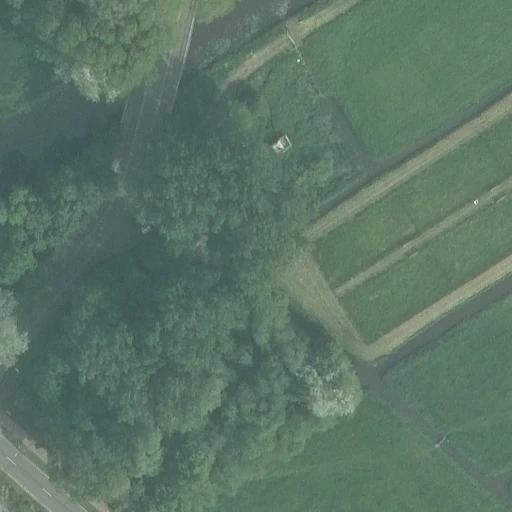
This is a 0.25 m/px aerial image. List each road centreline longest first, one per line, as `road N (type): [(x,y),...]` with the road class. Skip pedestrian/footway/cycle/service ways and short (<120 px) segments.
road 1 (unclassified): [(104,231),(123,232),(149,218),(226,82),(285,38)]
road 2 (tertiary): [(104,231),(136,165),(173,0)]
road 3 (tertiary): [(0,353),(104,231)]
